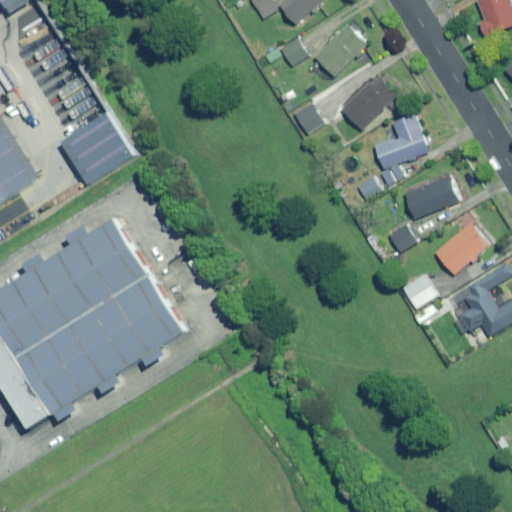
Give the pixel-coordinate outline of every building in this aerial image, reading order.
[(322,9),(320,7),(327,0),(288,0),(282,5),(298,25),(314,11),(316,14),(322,9)] [(511,28),(511,0),(478,0),(487,20),(481,22),(487,38),(511,28)] [(281,10),(275,1),(260,11),(266,20),(281,10)] [(366,53),(365,51),(371,46),(352,26),(319,56),(337,77),(359,57),(360,59),(366,53)] [(311,56),(300,39),(283,51),(293,67),(311,56)] [(401,96),(383,76),(345,110),(364,130),(401,96)] [(327,125),(314,104),(296,116),(309,136),(327,125)] [(137,157),(110,115),(64,144),(90,186),(137,157)] [(432,154),(419,115),(395,123),(400,138),(379,144),(387,169),(432,154)] [(0,204),(35,182),(0,126),(0,204)] [(410,199),(414,209),(411,210),(415,220),(418,219),(462,202),(451,174),(407,192),(404,193),(407,200),(410,199)] [(383,195),(377,179),(362,185),(368,201),(383,195)] [(0,372),(155,274),(119,217),(87,237),(43,265),(0,292),(0,372)] [(481,259),(479,256),(492,245),(474,223),(438,254),(457,275),(474,261),(476,263),(481,259)] [(419,243),(408,224),(390,234),(401,253),(419,243)] [(222,294),(195,251),(182,259),(209,303),(222,294)] [(511,277),(511,265),(510,262),(477,282),(465,290),(476,307),(462,316),(473,332),(485,324),(493,337),(511,325),(511,303),(501,310),(490,292),(511,277)] [(191,330),(155,274),(0,372),(0,382),(2,385),(7,382),(37,428),(69,408),(113,380),(158,351),(191,330)] [(440,296),(428,276),(406,289),(419,309),(440,296)] [(182,511),(177,478),(116,488),(119,511),(182,511)]
